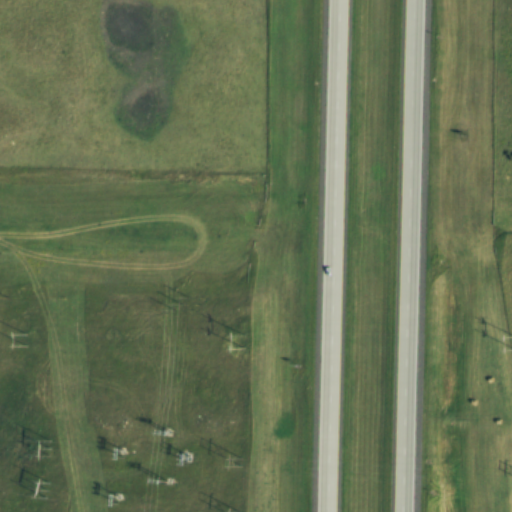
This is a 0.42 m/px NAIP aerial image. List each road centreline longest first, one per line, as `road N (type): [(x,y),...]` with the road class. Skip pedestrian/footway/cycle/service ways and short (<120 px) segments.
road 1 (motorway): [(340,0),(328,511)]
road 2 (motorway): [(411,511),(423,0)]
